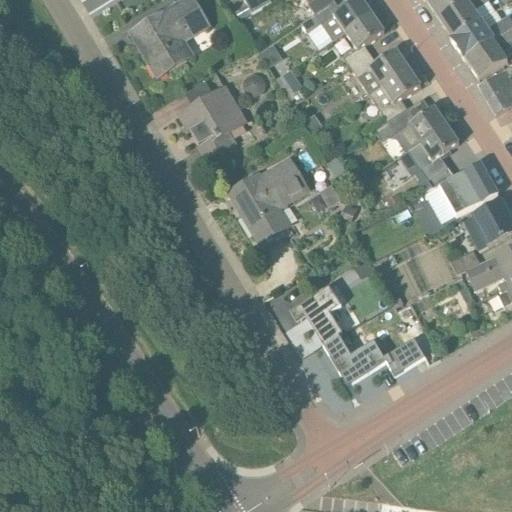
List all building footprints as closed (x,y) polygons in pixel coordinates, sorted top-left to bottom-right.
[(158,82),(194,60),(186,46),(210,30),(196,6),(202,2),(200,0),(171,0),(177,10),(131,37),(132,38),(135,36),(143,49),(140,51),(158,82)] [(267,0),(242,0),(252,17),(271,5),(267,0)] [(345,37),(372,19),(360,0),(340,13),(335,5),(314,18),(301,27),(308,37),(321,28),(333,45),(344,36),(345,37)] [(314,18),(335,5),(331,0),(304,0),(309,7),(308,8),(314,18)] [(432,0),(427,4),(439,24),(474,0),(432,0)] [(474,0),(439,24),(452,42),(480,23),(475,14),(495,0),(494,0),(474,0)] [(251,19),(247,11),(236,17),(240,25),(251,19)] [(350,72),(371,59),(365,50),(385,37),(372,19),(345,37),(356,53),(344,62),(350,72)] [(466,64),(511,33),(511,24),(509,19),(487,34),(480,23),(452,42),(451,43),(465,65),(466,64)] [(254,25),(247,24),(246,32),(253,33),(254,25)] [(511,33),(466,64),(479,84),(508,65),(502,57),(511,51),(511,52),(511,33)] [(274,49),(262,56),(270,71),(282,63),(274,49)] [(383,91),(409,73),(396,54),(377,68),(371,59),(350,72),(369,100),(383,91)] [(496,120),(511,110),(511,82),(511,80),(511,79),(511,68),(506,71),(506,74),(478,89),(496,120)] [(388,127),(408,114),(401,104),(421,91),(409,73),(383,91),(369,100),(388,127)] [(277,82),(295,109),(306,102),(300,93),(295,97),(282,79),(277,82)] [(208,164),(236,147),(230,138),(248,127),(227,91),(180,120),(189,135),(190,135),(208,164)] [(408,156),(421,148),(447,130),(434,111),(415,125),(408,114),(388,127),(375,135),(382,146),(388,142),(396,144),(406,158),(408,156)] [(314,118),(304,125),(312,137),(322,130),(314,118)] [(426,194),(454,181),(440,161),(459,148),(447,130),(421,148),(408,156),(420,174),(414,178),(425,195),(426,194)] [(345,171),(352,169),(348,157),(341,159),(345,171)] [(260,248),(292,229),(282,213),(311,196),(290,161),(261,178),(229,198),(260,248)] [(345,174),(335,161),(325,168),(334,181),(345,174)] [(454,181),(426,194),(430,203),(452,193),(466,217),(499,199),(481,168),(465,177),(454,181)] [(396,198),(386,205),(390,211),(401,204),(396,198)] [(487,252),(511,239),(511,226),(502,206),(472,222),(472,223),(463,227),(478,256),(487,252)] [(347,208),(341,220),(351,225),(357,213),(347,208)] [(473,254),(451,266),(457,279),(480,267),(473,254)] [(509,286),(511,284),(511,255),(467,278),(476,298),(497,288),(500,295),(499,296),(503,294),(502,292),(506,291),(511,289),(509,286)] [(350,264),(362,284),(375,276),(363,256),(350,264)] [(387,259),(371,267),(375,276),(391,269),(387,259)] [(492,304),(498,316),(511,309),(511,284),(509,286),(511,289),(506,291),(502,292),(503,294),(499,296),(501,300),(492,304)] [(339,340),(343,338),(330,317),(341,310),(329,291),(310,303),(316,314),(309,318),(326,347),(327,347),(339,340)] [(390,300),(396,312),(404,308),(397,296),(390,300)] [(370,364),(363,353),(354,358),(343,338),(339,340),(327,347),(326,347),(323,349),(341,379),(346,376),(353,387),(375,373),(371,367),(372,366),(371,364),(370,364)] [(393,367),(389,370),(395,380),(425,362),(415,344),(388,359),(393,367)]
